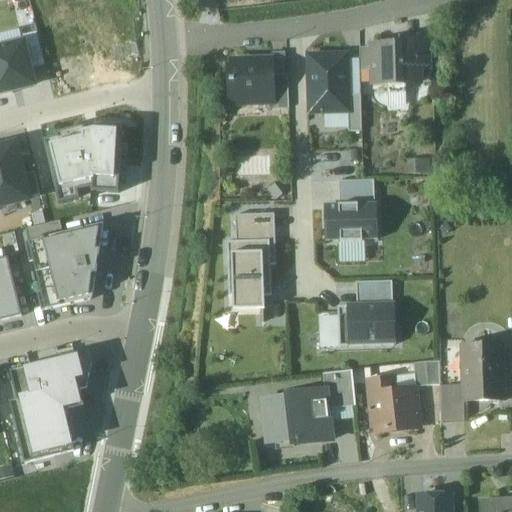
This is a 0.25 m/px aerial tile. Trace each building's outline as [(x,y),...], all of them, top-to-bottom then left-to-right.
[(24,44),(31,71),(47,67),(38,32),(21,36),(23,44),(24,44)] [(432,37),(418,37),(418,40),(420,40),(421,72),(433,71),(432,37)] [(402,46),(372,46),(373,71),(373,86),(388,85),(388,95),(406,94),(406,85),(421,84),(421,72),(420,40),(418,40),(402,41),(402,46)] [(0,94),(34,86),(31,71),(24,44),(23,44),(0,49),(0,94)] [(373,71),(372,49),(360,49),(361,72),(373,71)] [(348,56),(309,58),(311,115),(350,114),(349,97),(348,56)] [(272,61),(233,63),(234,80),(230,80),(231,100),(247,100),(248,105),(266,105),(274,104),(273,76),(272,61)] [(288,76),(273,76),(274,104),(266,105),(266,110),(290,109),(288,76)] [(350,114),(350,133),(363,132),(361,97),(349,97),(350,114)] [(119,195),(122,127),(95,125),(94,130),(85,132),(84,128),(56,135),(56,138),(44,142),(59,205),(80,200),(78,192),(91,189),(91,193),(119,195)] [(15,144),(0,147),(0,207),(29,201),(28,199),(23,176),(15,144)] [(430,160),(407,161),(408,177),(430,176),(430,160)] [(35,173),(23,176),(28,199),(40,196),(35,173)] [(277,201),(291,189),(282,179),(268,191),(277,201)] [(339,206),(375,206),(375,182),(339,183),(339,206)] [(325,207),(326,242),(341,242),(341,244),(363,243),(363,241),(378,241),(377,205),(375,206),(339,206),(325,207)] [(235,216),(236,243),(274,242),(274,215),(235,216)] [(27,231),(29,243),(63,235),(60,223),(27,231)] [(92,302),(104,225),(63,235),(29,243),(47,312),(92,302)] [(275,265),(274,242),(236,243),(227,244),(229,298),(233,298),(233,311),(265,310),(264,297),(272,297),(271,265),(275,265)] [(0,322),(22,317),(14,284),(10,268),(8,260),(0,261),(0,322)] [(10,268),(14,284),(25,281),(22,265),(10,268)] [(393,283),(358,284),(358,308),(393,307),(393,283)] [(358,308),(339,308),(339,349),(394,348),(393,307),(358,308)] [(504,346),(462,347),(462,349),(463,358),(467,358),(468,387),(463,387),(464,404),(465,404),(505,402),(504,346)] [(10,404),(25,465),(78,452),(68,411),(84,407),(80,392),(88,390),(91,366),(88,354),(10,372),(17,402),(10,404)] [(440,360),(429,362),(429,386),(441,386),(440,360)] [(427,362),(415,363),(416,377),(417,387),(429,386),(427,362)] [(353,372),(324,375),(326,392),(329,411),(356,408),(353,372)] [(416,377),(393,379),(393,380),(394,393),(413,391),(417,387),(416,377)] [(393,380),(371,382),(375,431),(419,426),(417,409),(415,410),(413,391),(394,393),(393,380)] [(464,404),(463,387),(441,388),(442,412),(441,412),(442,423),(466,422),(465,404),(464,404)] [(326,392),(289,396),(289,400),(270,402),(271,410),(265,411),(267,428),(273,427),(275,443),(294,441),(294,446),(332,442),(329,411),(326,392)] [(451,511),(451,497),(419,499),(419,511),(451,511)] [(511,511),(511,502),(480,504),(480,511),(511,511)]
